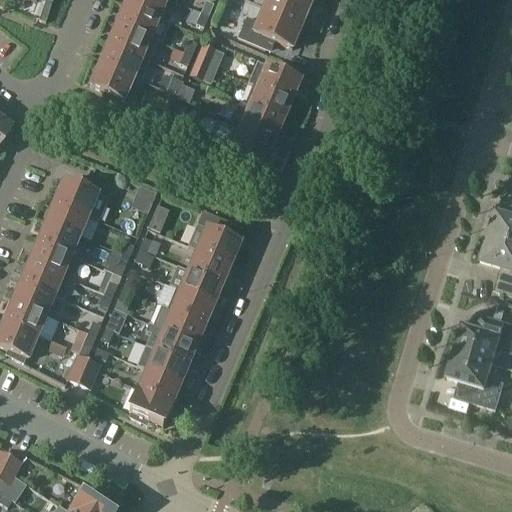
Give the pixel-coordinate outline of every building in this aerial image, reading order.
[(167,3),(160,0),(128,0),(125,8),(159,22),(167,3)] [(267,0),(263,11),(302,27),(312,2),(306,0),(267,0)] [(51,8),(45,5),(38,25),(45,27),(51,8)] [(205,5),(200,16),(209,20),(213,8),(205,5)] [(159,22),(125,8),(116,28),(150,42),(159,22)] [(302,27),(263,11),(256,27),(245,22),(237,43),(264,54),(269,43),(291,52),(302,27)] [(209,20),(200,16),(195,28),(204,32),(209,20)] [(116,28),(108,48),(142,62),(149,65),(158,46),(150,42),(116,28)] [(197,48),(189,45),(184,56),(192,59),(197,48)] [(108,48),(100,67),(134,82),(141,85),(149,65),(142,62),(108,48)] [(203,49),(196,64),(208,69),(214,54),(203,49)] [(184,56),(179,68),(187,71),(192,59),(184,56)] [(208,69),(196,64),(190,80),(201,85),(208,69)] [(291,105),(299,85),(256,66),(248,87),(252,89),(291,105)] [(134,82),(100,67),(90,90),(110,98),(106,109),(131,120),(143,89),(140,88),(141,85),(134,82)] [(184,87),(172,82),(166,95),(178,100),(180,95),(184,87)] [(291,105),(252,89),(244,109),(282,125),(291,105)] [(180,95),(178,100),(177,103),(189,108),(192,100),(180,95)] [(282,125),(244,109),(240,107),(232,126),(236,128),(274,145),(282,125)] [(0,124),(0,147),(11,133),(0,124)] [(274,145),(236,128),(226,151),(217,147),(213,158),(240,170),(245,159),(264,168),(274,145)] [(64,184),(54,207),(88,221),(93,208),(104,212),(108,203),(113,192),(88,182),(83,192),(64,184)] [(54,207),(45,227),(79,241),(88,221),(54,207)] [(511,209),(508,222),(494,217),(492,219),(490,222),(489,225),(489,228),(490,231),(492,232),(489,242),(511,248),(511,209)] [(202,216),(197,229),(191,226),(181,249),(196,255),(230,270),(240,247),(220,238),(225,226),(202,216)] [(45,227),(37,246),(71,260),(79,241),(45,227)] [(144,242),(139,254),(147,257),(152,245),(144,242)] [(511,248),(489,242),(486,251),(484,251),(482,253),(480,255),(479,258),(479,261),(480,265),(500,270),(491,295),(511,301),(511,248)] [(37,246),(29,266),(63,281),(72,285),(73,285),(82,265),(71,260),(37,246)] [(121,258),(129,262),(134,250),(125,247),(121,258)] [(348,269),(357,273),(367,251),(358,247),(348,269)] [(147,257),(139,254),(134,266),(142,269),(147,257)] [(230,270),(196,255),(188,275),(222,290),(230,270)] [(121,258),(116,270),(124,273),(129,262),(121,258)] [(29,266),(20,286),(54,300),(63,304),(72,285),(63,281),(29,266)] [(112,287),(116,271),(107,268),(102,284),(112,287)] [(175,292),(175,293),(213,309),(222,290),(188,275),(179,294),(175,292)] [(127,282),(122,293),(130,296),(135,285),(127,282)] [(20,286),(12,306),(46,320),(54,300),(20,286)] [(109,286),(104,298),(112,301),(117,290),(109,286)] [(122,293),(117,305),(127,309),(132,297),(130,296),(122,293)] [(175,293),(166,313),(205,329),(213,309),(175,293)] [(104,298),(99,310),(107,313),(112,301),(104,298)] [(12,306),(4,326),(38,340),(46,320),(12,306)] [(497,307),(492,323),(500,326),(505,309),(497,307)] [(161,310),(153,329),(163,334),(196,349),(205,329),(166,313),(161,310)] [(457,348),(454,357),(491,368),(494,357),(501,354),(511,357),(511,355),(511,329),(500,326),(492,323),(474,318),(469,333),(462,331),(458,334),(455,344),(457,348)] [(110,321),(105,333),(113,336),(118,324),(110,321)] [(38,340),(4,326),(0,334),(0,351),(13,357),(11,362),(23,367),(25,362),(28,363),(38,340)] [(92,326),(87,338),(95,341),(100,329),(92,326)] [(149,327),(145,335),(151,338),(145,350),(154,354),(188,369),(196,349),(163,334),(153,329),(149,327)] [(113,336),(105,333),(100,345),(108,348),(113,336)] [(79,334),(71,354),(79,357),(82,349),(87,338),(79,334)] [(90,353),(95,341),(87,338),(82,349),(90,353)] [(154,354),(145,350),(137,370),(146,374),(180,388),(188,369),(154,354)] [(97,353),(93,361),(105,366),(109,358),(97,353)] [(454,357),(452,365),(448,368),(445,378),(447,382),(472,390),(467,405),(494,414),(502,388),(491,384),(488,378),(491,368),(454,357)] [(78,389),(88,366),(77,361),(67,384),(78,389)] [(88,366),(78,389),(89,394),(99,371),(88,366)] [(145,376),(137,395),(171,410),(179,391),(180,388),(146,374),(145,376)] [(171,410),(137,395),(128,417),(131,418),(129,423),(140,428),(142,423),(162,431),(171,410)] [(0,480),(9,462),(0,457),(0,480)] [(20,468),(9,462),(0,480),(0,485),(9,490),(20,468)] [(83,499),(82,499),(73,511),(102,511),(98,509),(104,501),(87,492),(83,499)] [(7,511),(12,505),(1,498),(0,500),(0,508),(6,511),(7,511)]
